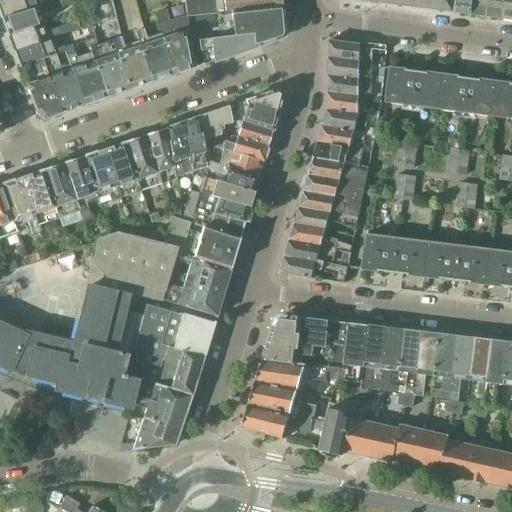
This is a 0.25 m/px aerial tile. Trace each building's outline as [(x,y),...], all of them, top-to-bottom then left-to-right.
[(3,0),(0,1),(0,15),(1,18),(47,4),(58,0),(3,0)] [(71,4),(68,0),(58,0),(47,4),(1,18),(7,34),(44,23),(41,15),(71,4)] [(280,0),(184,0),(186,17),(197,17),(213,15),(216,15),(281,6),(280,0)] [(359,0),(453,12),(455,13),(457,0),(359,0)] [(470,14),(472,0),(457,0),(455,13),(470,14)] [(489,0),(472,0),(470,14),(487,17),(489,0)] [(503,19),(505,0),(489,0),(487,17),(503,19)] [(511,0),(505,0),(503,19),(511,19),(511,0)] [(283,22),(281,6),(216,15),(217,31),(283,22)] [(164,10),(154,13),(160,32),(173,75),(195,68),(193,56),(190,29),(186,17),(167,23),(164,10)] [(79,16),(82,26),(91,23),(88,13),(79,16)] [(214,22),(213,15),(197,17),(197,24),(214,22)] [(44,23),(7,34),(13,50),(50,39),(80,29),(77,20),(47,31),(44,23)] [(283,22),(217,31),(218,37),(201,38),(203,64),(280,39),(284,34),(283,22)] [(146,38),(143,29),(134,32),(137,41),(151,83),(173,75),(160,32),(146,38)] [(121,37),(112,40),(129,91),(151,83),(137,41),(124,46),(121,37)] [(52,46),(50,39),(13,50),(19,68),(42,59),(56,55),(65,52),(63,47),(62,43),(52,46)] [(129,91),(112,40),(88,49),(89,53),(105,99),(129,91)] [(330,40),(329,57),(373,61),(373,51),(387,52),(388,45),(360,42),(360,44),(330,40)] [(63,47),(65,52),(71,69),(85,106),(105,99),(89,53),(76,57),(71,45),(63,47)] [(56,55),(42,59),(62,114),(85,106),(71,69),(62,72),(56,55)] [(372,76),(373,61),(329,57),(329,74),(383,79),(384,67),(380,67),(379,76),(372,76)] [(42,59),(19,68),(37,117),(43,120),(62,114),(42,59)] [(413,105),(418,71),(391,67),(386,102),(413,105)] [(444,74),(418,71),(413,105),(440,109),(444,74)] [(358,94),(359,85),(366,85),(366,94),(372,94),(373,82),(383,82),(383,79),(329,74),(328,91),(358,94)] [(470,77),(444,74),(440,109),(465,112),(470,77)] [(496,81),(470,77),(465,112),(492,116),(496,81)] [(511,83),(496,81),(492,116),(511,118),(511,83)] [(238,104),(238,107),(246,109),(246,106),(277,115),(282,94),(278,90),(238,104)] [(365,112),(366,98),(379,99),(381,99),(382,93),(372,94),(366,94),(358,94),(328,91),(328,109),(365,112)] [(238,107),(238,104),(236,113),(230,111),(232,123),(233,119),(241,121),(272,131),(277,115),(246,106),(246,109),(238,107)] [(229,107),(198,117),(204,149),(216,146),(215,136),(221,134),(220,129),(224,128),(223,124),(232,123),(230,111),(229,107)] [(368,112),(365,112),(328,109),(328,110),(324,125),(364,131),(365,127),(368,112)] [(205,152),(204,149),(198,117),(182,122),(189,157),(193,171),(207,167),(206,159),(205,152)] [(233,119),(232,123),(223,124),(224,128),(231,127),(238,130),(241,121),(233,119)] [(241,121),(238,130),(236,136),(267,146),(272,131),(241,121)] [(182,122),(166,128),(175,177),(193,171),(189,157),(182,122)] [(363,140),(365,133),(365,131),(364,131),(324,125),(319,142),(350,145),(353,136),(363,140)] [(375,136),(377,129),(365,127),(364,131),(365,131),(365,133),(364,134),(375,136)] [(175,177),(166,128),(145,135),(161,184),(176,179),(175,177)] [(161,184),(145,135),(125,142),(139,184),(150,180),(152,187),(161,184)] [(267,146),(236,136),(231,152),(263,162),(267,146)] [(139,184),(125,142),(104,149),(120,197),(141,190),(139,184)] [(350,145),(319,142),(314,158),(359,165),(364,149),(350,145)] [(405,167),(408,143),(399,142),(395,165),(405,167)] [(417,144),(408,143),(405,167),(414,168),(417,144)] [(231,152),(223,149),(216,146),(211,161),(218,163),(258,177),(263,162),(231,152)] [(457,174),(460,150),(451,148),(448,173),(457,174)] [(104,149),(83,156),(98,198),(110,194),(112,200),(120,197),(104,149)] [(470,151),(460,150),(457,174),(466,175),(470,151)] [(509,181),(511,160),(511,156),(503,155),(500,179),(509,181)] [(83,156),(63,162),(79,212),(88,209),(85,202),(98,198),(83,156)] [(366,170),(367,167),(359,165),(314,158),(309,174),(365,186),(368,170),(366,170)] [(258,177),(218,163),(211,161),(206,159),(207,167),(206,170),(224,175),(221,182),(239,188),(253,192),(258,177)] [(63,162),(42,169),(59,218),(79,212),(63,162)] [(59,218),(42,169),(22,176),(38,224),(59,218)] [(361,204),(365,186),(309,174),(305,190),(361,204)] [(404,200),(407,175),(397,174),(394,199),(404,200)] [(407,175),(404,200),(413,201),(416,176),(407,175)] [(38,224),(22,176),(1,183),(17,231),(29,227),(31,234),(40,231),(38,224)] [(239,188),(221,182),(215,180),(204,177),(199,193),(217,198),(239,204),(249,207),(253,192),(239,188)] [(465,208),(468,183),(459,182),(456,207),(465,208)] [(0,236),(17,231),(1,183),(0,183),(0,236)] [(468,183),(465,208),(475,209),(478,184),(468,183)] [(195,207),(199,193),(191,190),(187,204),(195,207)] [(358,218),(361,204),(305,190),(300,207),(358,221),(359,218),(358,218)] [(249,207),(239,204),(217,198),(215,205),(204,202),(206,195),(199,193),(195,207),(244,222),(249,207)] [(192,217),(195,207),(187,204),(182,220),(190,222),(192,217)] [(244,222),(195,207),(192,217),(195,218),(211,222),(209,228),(239,237),(244,222)] [(300,207),(295,224),(326,229),(328,219),(356,227),(358,221),(300,207)] [(180,210),(169,212),(171,219),(172,217),(182,220),(180,210)] [(160,220),(157,213),(149,216),(152,223),(160,220)] [(181,253),(190,222),(182,220),(172,217),(171,219),(163,244),(176,247),(175,251),(181,253)] [(323,239),(326,229),(295,224),(291,240),(337,250),(337,249),(335,248),(336,243),(323,239)] [(239,237),(209,228),(202,226),(192,256),(230,268),(239,237)] [(133,346),(141,321),(125,316),(129,298),(134,294),(161,300),(164,291),(166,283),(172,260),(175,251),(176,247),(163,244),(117,232),(96,239),(72,341),(65,339),(41,333),(27,330),(24,329),(21,335),(0,324),(0,364),(9,369),(12,365),(28,369),(27,374),(58,381),(56,389),(127,406),(130,407),(132,396),(136,378),(135,378),(133,346)] [(394,272),(398,237),(366,233),(362,268),(394,272)] [(429,241),(398,237),(394,272),(425,276),(429,241)] [(346,238),(343,252),(350,254),(353,240),(346,238)] [(332,266),(337,250),(291,240),(286,256),(318,261),(322,263),(332,266)] [(429,241),(425,276),(456,279),(460,245),(429,241)] [(460,245),(456,279),(487,283),(491,249),(460,245)] [(511,251),(491,249),(487,283),(511,286),(511,251)] [(224,284),(230,268),(192,256),(181,253),(175,251),(172,260),(189,265),(187,273),(224,284)] [(350,254),(343,252),(340,260),(337,259),(335,267),(347,270),(350,254)] [(28,265),(39,262),(37,254),(26,258),(28,265)] [(318,261),(286,256),(281,273),(312,279),(315,268),(336,274),(334,281),(344,282),(347,270),(335,267),(332,266),(322,263),(318,261)] [(5,264),(6,266),(8,273),(17,270),(15,262),(5,264)] [(0,275),(8,273),(6,266),(0,267),(0,275)] [(220,300),(224,284),(187,273),(182,288),(220,300)] [(215,316),(220,300),(182,288),(166,283),(164,291),(167,292),(164,301),(177,304),(195,310),(215,316)] [(189,395),(212,323),(193,317),(182,314),(182,315),(145,305),(141,321),(133,346),(134,357),(136,378),(189,395)] [(212,323),(215,316),(195,310),(193,317),(212,323)] [(345,368),(350,324),(283,315),(277,318),(265,358),(340,368),(345,368)] [(361,389),(369,325),(350,322),(350,324),(345,368),(340,368),(337,381),(335,387),(352,388),(361,390),(361,389)] [(379,391),(387,327),(369,324),(369,325),(361,389),(368,389),(379,391)] [(405,329),(387,327),(379,391),(397,393),(397,386),(392,385),(392,384),(389,384),(391,371),(399,372),(405,329)] [(414,395),(422,331),(405,329),(399,372),(408,373),(407,386),(397,386),(397,393),(400,393),(407,394),(414,395)] [(440,333),(422,331),(414,395),(423,396),(426,375),(434,376),(440,333)] [(449,399),(457,335),(440,333),(434,376),(444,377),(442,389),(434,388),(432,398),(449,399)] [(449,399),(449,401),(456,402),(458,402),(461,380),(469,381),(474,338),(457,335),(449,399)] [(474,338),(469,381),(479,382),(475,404),(480,405),(484,406),(493,340),(474,338)] [(484,406),(488,406),(495,407),(498,384),(504,385),(510,342),(493,340),(484,406)] [(265,358),(257,382),(303,390),(307,379),(327,382),(327,379),(337,381),(340,368),(265,358)] [(136,378),(132,396),(184,412),(189,395),(136,378)] [(303,390),(257,382),(250,405),(314,419),(317,406),(300,401),(303,390)] [(358,401),(361,390),(352,388),(350,400),(358,401)] [(364,403),(368,389),(361,389),(361,390),(358,401),(364,403)] [(405,406),(407,394),(400,393),(398,405),(405,406)] [(412,408),(414,395),(407,394),(405,406),(412,408)] [(132,396),(130,407),(145,411),(143,417),(179,429),(184,412),(132,396)] [(329,412),(320,449),(345,454),(346,452),(354,417),(357,402),(343,399),(341,414),(329,412)] [(454,414),(456,402),(449,401),(447,412),(454,414)] [(464,403),(458,402),(456,402),(454,414),(462,416),(464,403)] [(314,419),(250,405),(245,424),(248,429),(285,438),(289,427),(310,433),(314,419)] [(488,406),(484,406),(480,405),(478,416),(486,418),(488,406)] [(179,429),(143,417),(132,449),(174,445),(179,429)] [(377,423),(354,417),(346,452),(369,457),(377,423)] [(400,428),(377,423),(369,457),(393,462),(394,458),(400,428)] [(401,424),(400,428),(394,458),(418,463),(425,430),(401,424)] [(450,435),(425,430),(418,463),(441,469),(449,439),(450,435)] [(449,439),(441,469),(441,472),(465,478),(472,444),(449,439)] [(472,444),(465,478),(489,483),(497,449),(472,444)] [(511,452),(497,449),(489,483),(511,488),(511,452)] [(59,507),(66,511),(100,511),(92,507),(88,511),(80,511),(75,509),(78,504),(65,496),(59,507)]
